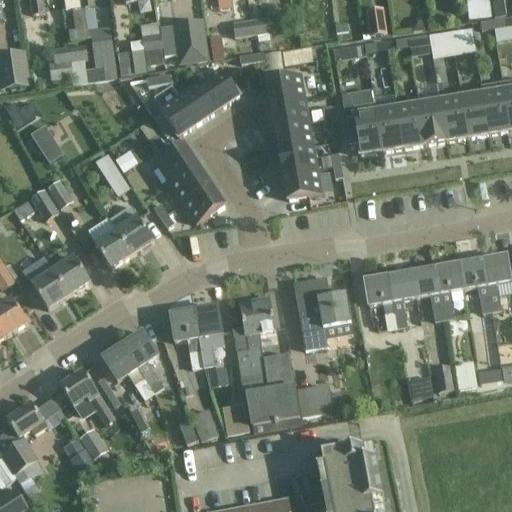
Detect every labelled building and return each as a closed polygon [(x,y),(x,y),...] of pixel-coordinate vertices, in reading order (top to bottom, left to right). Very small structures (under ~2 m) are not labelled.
[(29,0),(30,4),(32,4),(34,19),(45,18),(43,3),(62,0),(61,0),(29,0)] [(61,0),(62,0),(81,0),(83,12),(95,10),(93,0),(61,0)] [(504,1),(490,4),(494,20),(508,17),(504,1)] [(85,13),(73,15),(75,34),(69,35),(70,44),(89,42),(85,13)] [(383,14),(367,16),(371,40),(386,38),(383,14)] [(252,24),(253,30),(254,40),(270,37),(271,37),(269,22),(252,24)] [(504,23),(492,25),(494,33),(505,31),(504,23)] [(202,24),(176,28),(181,65),(207,62),(202,24)] [(254,40),(253,30),(252,24),(233,27),(235,42),(254,40)] [(492,25),(480,27),(482,35),(494,33),(492,25)] [(347,26),(335,28),(337,37),(348,36),(347,26)] [(462,34),(451,36),(452,45),(464,43),(462,34)] [(451,36),(439,38),(440,47),(452,45),(451,36)] [(118,57),(121,80),(148,76),(147,71),(164,68),(166,68),(161,38),(142,40),(144,53),(118,57)] [(221,39),(209,40),(213,64),(225,62),(221,39)] [(420,41),(408,43),(409,51),(421,49),(420,41)] [(408,43),(396,45),(397,53),(409,51),(408,43)] [(68,51),(71,72),(73,81),(73,88),(117,81),(112,45),(92,47),(95,72),(85,73),(84,65),(88,64),(86,49),(68,51)] [(377,47),(365,49),(366,58),(378,56),(377,47)] [(353,51),(334,54),(336,66),(367,61),(366,58),(365,49),(353,51)] [(51,85),(66,82),(73,81),(71,72),(68,51),(52,54),(54,66),(49,67),(51,85)] [(263,56),(251,58),(252,66),(264,64),(263,56)] [(24,57),(4,60),(9,91),(29,89),(24,57)] [(251,58),(238,60),(239,68),(252,66),(251,58)] [(200,86),(219,114),(239,100),(221,72),(200,86)] [(158,88),(170,87),(170,78),(157,80),(158,88)] [(268,84),(272,108),(306,102),(301,78),(268,84)] [(145,82),(147,90),(158,88),(157,80),(145,82)] [(511,84),(503,86),(511,135),(511,84)] [(219,114),(200,86),(180,100),(199,128),(219,114)] [(481,90),(482,99),(483,99),(490,139),(511,135),(503,86),(481,90)] [(461,98),(440,101),(447,146),(468,142),(462,102),(462,98),(461,98)] [(462,102),(468,142),(490,139),(483,99),(482,99),(462,102)] [(180,100),(160,114),(179,141),(199,128),(180,100)] [(418,105),(419,110),(419,109),(426,149),(447,146),(440,101),(418,105)] [(310,126),(306,102),(272,108),(277,132),(310,126)] [(344,112),(350,148),(359,147),(361,160),(383,156),(376,117),(377,116),(376,107),(375,107),(353,111),(344,112)] [(419,110),(398,113),(401,133),(404,153),(426,149),(419,109),(419,110)] [(377,116),(376,117),(383,156),(404,153),(401,133),(398,113),(377,116)] [(327,116),(317,117),(319,128),(328,127),(329,127),(327,116)] [(67,126),(88,162),(101,154),(79,118),(67,126)] [(314,150),(310,126),(277,132),(281,156),(314,150)] [(328,127),(319,128),(321,140),(331,138),(328,127)] [(57,148),(45,130),(31,139),(42,157),(57,148)] [(151,144),(158,154),(164,150),(157,140),(151,144)] [(156,168),(170,188),(198,169),(184,149),(165,162),(156,168)] [(314,150),(281,156),(285,180),(318,174),(314,150)] [(126,175),(140,165),(132,153),(117,163),(126,175)] [(115,200),(129,195),(115,157),(101,162),(115,200)] [(331,160),(333,171),(341,170),(339,158),(331,160)] [(198,169),(170,188),(183,208),(211,190),(198,169)] [(341,170),(333,171),(335,183),(343,182),(341,170)] [(318,174),(285,180),(289,204),(322,198),(318,174)] [(55,188),(48,193),(62,214),(74,207),(60,185),(55,188)] [(211,190),(183,208),(197,229),(225,210),(211,190)] [(45,195),(31,204),(45,227),(60,218),(59,216),(45,195)] [(28,205),(14,214),(21,225),(34,216),(28,205)] [(168,218),(161,208),(154,213),(161,223),(168,218)] [(130,211),(109,225),(115,235),(131,260),(153,246),(137,221),(130,211)] [(14,214),(0,222),(7,233),(21,225),(14,214)] [(168,218),(161,223),(168,233),(175,228),(168,218)] [(115,235),(94,248),(111,273),(131,260),(115,235)] [(0,289),(4,295),(18,286),(0,259),(0,289)] [(507,259),(483,263),(492,316),(501,314),(497,288),(511,286),(508,261),(507,259)] [(75,261),(53,275),(69,300),(91,286),(75,261)] [(46,263),(24,276),(32,288),(47,314),(69,300),(53,275),(46,263)] [(483,263),(459,267),(464,294),(478,291),(483,317),(492,316),(483,263)] [(459,267),(436,271),(441,298),(450,296),(464,294),(459,267)] [(436,271),(412,275),(417,302),(427,300),(430,300),(431,300),(436,325),(445,324),(442,307),(441,298),(436,271)] [(412,275),(389,279),(398,332),(407,330),(403,305),(417,302),(412,275)] [(389,279),(365,284),(369,310),(370,310),(384,308),(389,333),(398,332),(389,279)] [(327,283),(295,288),(306,355),(327,352),(326,344),(353,339),(346,297),(335,299),(333,291),(329,292),(327,283)] [(0,304),(0,330),(6,341),(28,327),(12,302),(2,308),(0,304)] [(263,363),(262,355),(259,337),(277,334),(271,302),(251,305),(253,312),(242,314),(244,331),(234,333),(238,353),(243,394),(243,399),(246,398),(252,432),(254,437),(302,428),(301,422),(297,396),(295,389),(289,358),(263,363)] [(451,305),(442,307),(445,324),(454,322),(451,305)] [(219,311),(196,315),(205,373),(216,371),(212,351),(209,340),(224,338),(219,311)] [(176,346),(187,344),(192,375),(205,373),(196,315),(172,319),(176,346)] [(144,336),(124,349),(156,398),(155,399),(159,406),(169,399),(164,392),(165,392),(147,366),(158,358),(144,336)] [(156,398),(124,349),(104,362),(119,385),(128,379),(145,405),(155,399),(156,398)] [(477,391),(472,367),(454,370),(459,394),(477,391)] [(511,369),(502,371),(504,385),(511,383),(511,369)] [(455,395),(451,370),(434,372),(437,397),(455,395)] [(211,388),(226,388),(226,372),(211,372),(211,388)] [(501,373),(478,377),(480,389),(503,385),(501,373)] [(61,390),(74,411),(76,415),(90,407),(95,416),(104,431),(116,424),(100,400),(84,375),(61,390)] [(433,380),(410,383),(413,405),(436,403),(433,380)] [(327,391),(306,395),(297,396),(301,422),(333,417),(332,414),(344,412),(341,395),(329,397),(327,391)] [(222,412),(223,418),(228,440),(250,436),(244,408),(222,412)] [(16,436),(0,446),(0,454),(4,460),(18,480),(39,466),(23,441),(24,441),(33,435),(36,439),(47,432),(44,427),(32,409),(8,425),(16,436)] [(140,414),(131,419),(141,439),(150,435),(140,414)] [(209,414),(191,420),(201,447),(219,440),(209,414)] [(199,445),(191,424),(179,429),(187,450),(199,445)] [(108,456),(95,435),(79,444),(94,465),(108,456)] [(77,443),(64,451),(80,477),(94,468),(77,443)] [(375,511),(374,504),(383,502),(384,502),(376,461),(375,461),(367,463),(365,450),(324,458),(333,511),(375,511)] [(0,511),(27,511),(17,495),(15,496),(6,502),(0,505),(0,511)] [(304,511),(302,499),(234,511),(304,511)]
